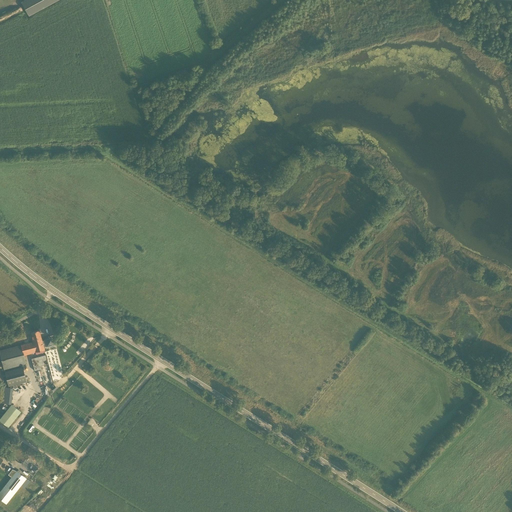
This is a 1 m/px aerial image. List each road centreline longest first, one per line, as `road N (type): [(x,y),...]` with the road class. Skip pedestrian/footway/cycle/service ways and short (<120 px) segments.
road 1 (track): [(0,151),(97,149),(489,397)]
road 2 (secondary): [(400,511),(53,289)]
road 3 (track): [(390,505),(489,397)]
